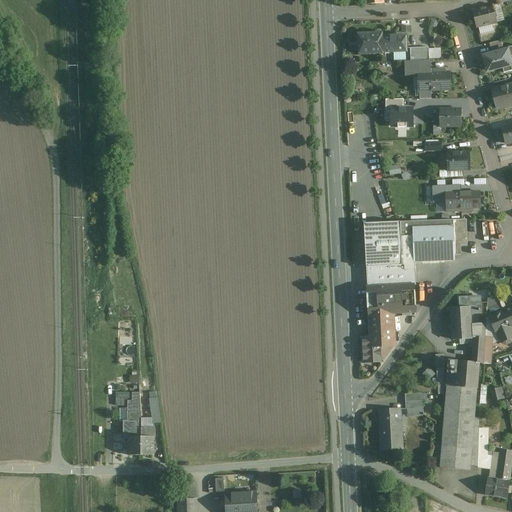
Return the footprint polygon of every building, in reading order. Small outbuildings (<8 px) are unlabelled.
[(492,6),(472,11),(477,28),(496,23),(492,6)] [(395,32),(358,35),(359,55),(396,53),(396,51),(395,37),(395,32)] [(407,36),(395,37),(396,51),(408,51),(407,36)] [(492,54),(504,52),(503,49),(501,41),(490,44),(492,54)] [(511,46),(503,49),(504,52),(507,51),(509,58),(511,56),(511,46)] [(429,48),(411,49),(411,62),(420,61),(430,61),(429,48)] [(430,57),(442,57),(442,48),(429,48),(430,57)] [(492,54),(484,57),(487,71),(502,67),(511,65),(509,58),(507,51),(504,52),(492,54)] [(411,62),(407,62),(407,75),(419,75),(420,75),(420,74),(420,61),(411,62)] [(511,71),(511,68),(511,65),(502,67),(504,73),(511,71)] [(443,70),(431,70),(431,73),(420,74),(420,75),(419,75),(420,92),(451,91),(450,73),(443,73),(443,70)] [(511,86),(493,91),(497,108),(511,104),(511,86)] [(404,109),(404,100),(386,100),(386,112),(391,112),(391,109),(404,109)] [(406,127),(413,127),(413,109),(404,109),(391,109),(391,112),(391,127),(398,127),(398,128),(406,128),(406,127)] [(460,110),(441,110),(440,127),(460,128),(460,110)] [(511,125),(502,128),(506,144),(511,142),(511,125)] [(440,142),(425,143),(426,151),(440,150),(440,142)] [(469,152),(447,153),(448,170),(469,169),(469,152)] [(388,166),(389,174),(400,174),(400,165),(388,166)] [(465,182),(447,182),(447,190),(465,189),(465,182)] [(479,192),(450,193),(450,201),(447,201),(447,211),(469,210),(469,208),(480,207),(479,192)] [(453,220),(401,222),(401,237),(413,237),(414,252),(414,262),(415,262),(455,260),(455,256),(461,255),(461,246),(467,246),(467,226),(453,226),(453,220)] [(401,222),(364,224),(367,267),(402,265),(402,253),(401,237),(401,222)] [(413,237),(401,237),(402,253),(414,252),(413,237)] [(414,252),(402,253),(402,265),(405,265),(405,269),(415,269),(415,262),(414,262),(414,252)] [(402,265),(367,267),(368,287),(414,285),(416,285),(415,269),(405,269),(405,265),(402,265)] [(414,285),(368,287),(369,315),(370,315),(392,314),(416,313),(414,285)] [(500,297),(488,296),(487,309),(500,304),(500,297)] [(460,309),(450,310),(452,340),(469,338),(485,337),(486,326),(472,326),(471,314),(480,314),(479,298),(459,299),(460,309)] [(500,304),(487,309),(486,319),(504,312),(500,304)] [(511,308),(504,312),(486,319),(486,326),(485,337),(493,337),(492,342),(495,342),(499,340),(500,342),(502,342),(503,343),(506,345),(511,342),(511,341),(511,308)] [(392,314),(370,315),(371,328),(393,326),(392,314)] [(393,326),(371,328),(371,336),(394,335),(393,326)] [(371,336),(363,337),(364,362),(381,361),(380,346),(395,346),(394,335),(371,336)] [(485,337),(469,338),(469,347),(473,347),(474,344),(484,345),(485,337)] [(493,337),(485,337),(484,345),(483,364),(490,364),(491,357),(492,357),(492,347),(492,342),(493,337)] [(484,345),(474,344),(473,347),(472,362),(472,363),(479,364),(483,364),(484,345)] [(444,354),(435,355),(436,368),(445,368),(444,354)] [(472,362),(449,360),(442,447),(472,450),(474,428),(479,364),(472,363),(472,362)] [(499,390),(492,392),(494,401),(501,399),(499,390)] [(141,413),(140,393),(133,393),(132,399),(132,401),(128,401),(128,413),(141,413)] [(157,399),(149,400),(153,425),(161,423),(157,399)] [(423,400),(405,401),(406,409),(424,407),(423,400)] [(401,409),(380,410),(382,451),(402,451),(401,409)] [(141,413),(128,413),(128,422),(124,422),(124,439),(129,439),(129,455),(142,455),(142,429),(142,425),(141,413)] [(156,429),(142,429),(142,455),(154,456),(154,439),(156,439),(156,429)] [(486,429),(479,429),(478,450),(478,455),(485,456),(486,429)] [(472,450),(442,447),(440,468),(471,470),(471,466),(472,450)] [(511,453),(500,452),(496,480),(489,479),(486,496),(507,499),(511,457),(511,453)] [(493,457),(485,456),(478,455),(477,467),(491,468),(493,457)] [(224,479),(216,479),(216,492),(224,492),(224,479)] [(187,498),(195,497),(195,488),(186,489),(187,498)] [(256,511),(256,492),(226,494),(226,511),(256,511)] [(193,511),(192,500),(178,500),(178,511),(193,511)]
